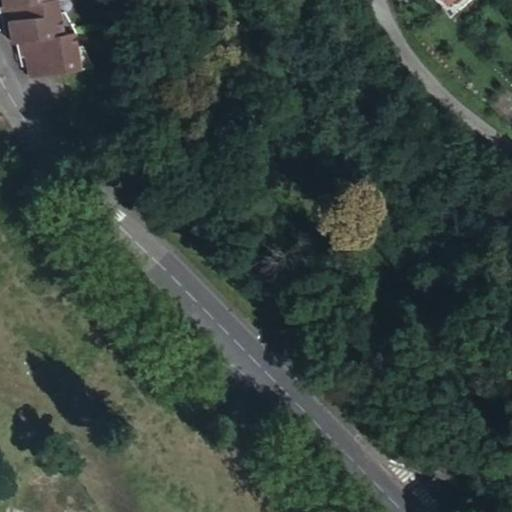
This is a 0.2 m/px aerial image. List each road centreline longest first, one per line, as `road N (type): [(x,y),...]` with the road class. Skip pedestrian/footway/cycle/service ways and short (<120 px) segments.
road 1 (residential): [(402,511),(100,207),(36,135),(0,77)]
road 2 (residential): [(511,140),(376,0)]
